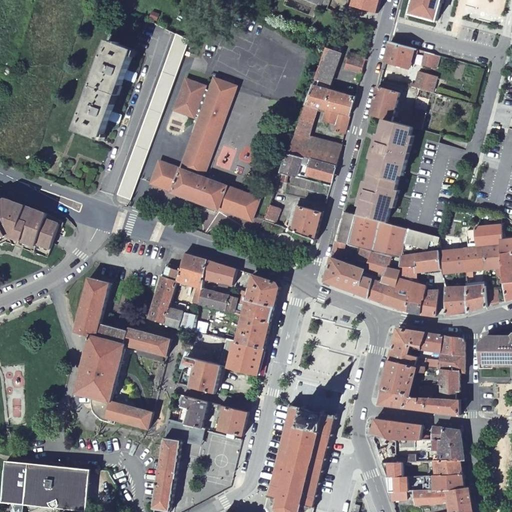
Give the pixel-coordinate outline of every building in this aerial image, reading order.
[(378,12),(381,0),(354,0),(354,3),(378,12)] [(414,0),(411,12),(436,18),(441,0),(414,0)] [(190,36),(178,31),(116,196),(129,201),(190,36)] [(108,41),(74,131),(100,140),(134,51),(108,41)] [(410,46),(391,41),(385,62),(410,69),(414,52),(416,53),(418,48),(410,46)] [(333,50),(327,48),(306,106),(319,109),(326,111),(350,117),(355,98),(328,90),(341,53),(333,50)] [(435,52),(426,50),(423,63),(431,66),(435,52)] [(440,53),(435,52),(431,66),(436,67),(440,53)] [(362,73),(366,57),(350,53),(345,68),(362,73)] [(412,84),(411,86),(413,87),(423,90),(431,92),(433,92),(437,76),(419,72),(416,85),(412,84)] [(204,177),(238,87),(216,79),(211,91),(206,89),(207,86),(187,78),(175,110),(195,117),(196,114),(202,116),(182,169),(161,161),(152,184),(173,191),(172,194),(218,211),(219,208),(252,220),(260,198),(204,177)] [(379,86),(371,115),(386,118),(393,120),(400,92),(379,86)] [(429,100),(431,92),(423,90),(413,87),(411,96),(429,100)] [(306,106),(295,133),(310,136),(319,109),(306,106)] [(345,134),(350,117),(326,111),(323,121),(331,123),(330,130),(345,134)] [(401,115),(399,122),(410,125),(412,118),(401,115)] [(371,174),(399,182),(414,126),(410,125),(399,122),(393,120),(386,118),(380,140),(377,139),(372,158),(375,159),(371,174)] [(412,118),(410,125),(414,126),(420,128),(422,121),(412,118)] [(295,133),(288,153),(336,167),(342,145),(310,136),(295,133)] [(336,167),(288,153),(281,173),(296,177),(298,172),(332,181),(336,167)] [(360,214),(388,221),(399,182),(371,174),(369,181),(366,180),(359,205),(362,206),(360,214)] [(0,238),(10,234),(8,240),(49,256),(64,219),(4,196),(0,197),(0,238)] [(316,241),(324,212),(300,205),(292,232),(316,241)] [(268,207),(262,223),(276,227),(281,211),(268,207)] [(360,214),(345,210),(337,241),(345,243),(362,247),(374,250),(400,256),(402,256),(409,227),(403,225),(388,221),(360,214)] [(497,242),(497,238),(496,233),(496,225),(496,224),(469,226),(471,235),(454,237),(455,244),(466,243),(466,246),(481,244),(497,242)] [(438,249),(442,235),(416,228),(409,227),(402,256),(400,256),(400,267),(399,268),(412,267),(412,270),(438,266),(436,250),(438,249)] [(498,252),(511,249),(511,235),(497,238),(497,242),(498,252)] [(345,243),(337,241),(325,281),(360,295),(367,269),(374,250),(362,247),(359,256),(363,258),(361,264),(341,259),(345,243)] [(483,264),(499,262),(498,252),(497,242),(481,244),(483,264)] [(463,266),(483,264),(481,244),(466,246),(460,247),(463,266)] [(460,247),(438,249),(441,269),(463,266),(460,247)] [(503,283),(511,281),(511,249),(498,252),(499,262),(503,283)] [(400,267),(400,256),(374,250),(367,269),(360,295),(384,305),(390,286),(381,283),(386,268),(388,263),(400,267)] [(184,254),(175,279),(174,282),(188,285),(196,258),(184,254)] [(208,261),(196,258),(188,285),(195,287),(192,300),(198,302),(202,289),(208,261)] [(237,269),(208,261),(202,289),(205,289),(207,278),(233,284),(237,269)] [(411,296),(410,311),(423,312),(424,285),(412,282),(412,270),(412,267),(399,268),(399,273),(395,294),(411,296)] [(390,286),(384,305),(396,310),(410,311),(411,296),(395,294),(399,273),(386,268),(381,283),(390,286)] [(147,318),(160,322),(165,307),(167,301),(168,300),(171,290),(174,282),(175,279),(161,274),(157,287),(147,318)] [(247,300),(276,307),(281,287),(278,281),(253,274),(248,297),(244,296),(244,299),(247,300)] [(112,282),(91,275),(74,330),(79,331),(90,334),(75,389),(89,393),(88,396),(88,402),(90,407),(92,411),(95,414),(98,416),(102,418),(106,419),(107,417),(104,417),(109,398),(123,343),(122,343),(123,339),(98,331),(112,282)] [(469,310),(489,304),(484,283),(465,285),(469,310)] [(424,285),(423,312),(437,314),(435,287),(424,285)] [(465,285),(445,287),(448,314),(469,310),(465,285)] [(491,301),(499,300),(496,285),(488,286),(491,301)] [(202,289),(198,302),(198,303),(224,310),(228,295),(205,289),(202,289)] [(177,292),(171,290),(168,300),(174,302),(177,292)] [(228,295),(224,310),(243,315),(272,322),(276,307),(247,300),(245,305),(242,305),(240,310),(234,309),(236,303),(240,304),(241,298),(228,295)] [(165,307),(160,322),(176,327),(180,312),(165,307)] [(180,312),(176,327),(190,331),(191,329),(193,321),(186,319),(188,314),(180,312)] [(208,325),(206,333),(232,340),(235,340),(266,348),(272,322),(243,315),(237,337),(229,334),(229,330),(208,325)] [(127,327),(123,339),(122,343),(123,343),(164,354),(168,338),(138,330),(133,329),(127,327)] [(419,366),(427,332),(399,328),(391,360),(418,367),(419,366)] [(191,329),(190,331),(186,346),(194,347),(198,334),(231,342),(232,340),(206,333),(191,329)] [(439,368),(445,334),(427,332),(419,366),(439,368)] [(461,336),(445,334),(439,368),(443,368),(462,371),(466,371),(466,341),(461,336)] [(511,334),(511,335),(486,335),(483,338),(483,342),(481,342),(481,361),(493,364),(511,363),(511,334)] [(224,362),(223,365),(259,374),(266,348),(235,340),(233,345),(231,344),(230,350),(232,351),(229,363),(224,362)] [(186,348),(183,355),(209,361),(211,355),(186,348)] [(209,361),(183,355),(176,381),(183,383),(189,364),(196,366),(190,385),(215,391),(223,365),(209,361)] [(439,368),(419,366),(418,367),(391,360),(383,390),(421,395),(442,397),(443,368),(439,368)] [(462,388),(462,371),(443,368),(442,397),(456,397),(456,388),(462,388)] [(379,405),(419,409),(421,395),(383,390),(379,405)] [(177,419),(201,425),(208,400),(183,393),(177,419)] [(463,398),(456,397),(442,397),(421,395),(419,409),(462,414),(463,398)] [(146,427),(150,409),(109,398),(104,417),(107,417),(146,427)] [(249,410),(219,402),(217,408),(223,410),(218,428),(229,431),(229,434),(237,436),(237,433),(243,434),(249,410)] [(313,511),(315,508),(318,509),(318,506),(315,505),(318,496),(321,497),(322,494),(318,493),(321,481),(324,482),(325,478),(322,478),(325,465),(328,466),(329,463),(326,462),(329,453),(331,453),(332,450),(329,449),(332,438),(335,439),(336,435),(333,435),(337,419),(340,420),(340,417),(338,416),(338,413),(335,413),(334,415),(324,412),(325,410),(321,409),(320,412),(306,408),(307,405),(304,405),(303,407),(294,405),(295,402),(292,402),(291,404),(288,403),(288,407),(290,407),(287,423),(284,422),(283,425),(286,426),(283,437),(280,436),(279,440),(282,440),(280,450),(277,449),(276,453),(279,454),(276,465),(273,465),(272,468),(275,469),(272,481),(269,480),(269,483),(271,484),(269,493),(266,493),(265,496),(268,496),(266,507),(264,511),(313,511)] [(206,426),(201,425),(177,419),(168,416),(165,434),(183,438),(202,442),(206,427),(206,426)] [(377,419),(373,434),(376,435),(397,441),(398,441),(405,441),(429,440),(434,439),(442,439),(444,436),(445,427),(436,426),(435,434),(426,435),(426,425),(377,419)] [(463,429),(445,427),(444,436),(442,439),(443,449),(443,460),(464,459),(467,458),(463,429)] [(169,509),(183,438),(165,434),(162,451),(152,506),(169,509)] [(375,440),(383,465),(398,463),(397,441),(376,435),(375,440)] [(443,449),(442,439),(434,439),(435,450),(443,449)] [(62,463),(54,460),(41,461),(41,462),(4,459),(0,501),(25,504),(28,510),(48,503),(50,506),(85,509),(86,504),(75,481),(76,466),(61,465),(62,463)] [(464,459),(443,460),(439,460),(440,475),(466,473),(464,459)] [(405,463),(398,463),(383,465),(388,479),(406,478),(405,463)] [(86,504),(89,467),(76,466),(75,481),(86,504)] [(467,488),(466,473),(440,475),(435,475),(436,490),(467,488)] [(459,511),(475,509),(471,488),(467,488),(436,490),(418,491),(418,496),(418,504),(453,502),(454,511),(459,511)]
